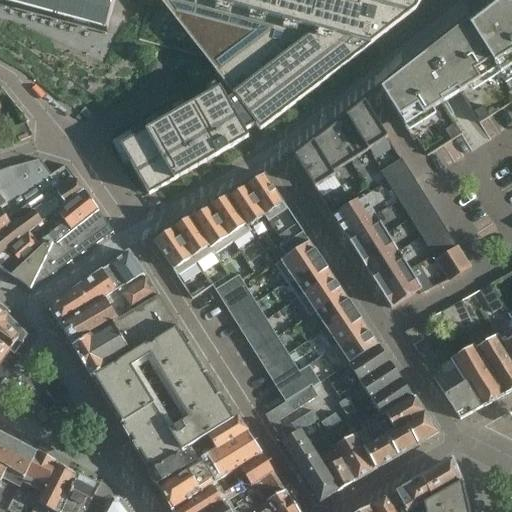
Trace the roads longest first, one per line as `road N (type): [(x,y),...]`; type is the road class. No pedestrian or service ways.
road 1 (residential): [(132,233),(312,511)]
road 2 (residential): [(384,329),(268,159)]
road 3 (residential): [(132,233),(268,159)]
road 4 (residential): [(338,511),(455,439)]
road 5 (residential): [(455,439),(384,329)]
road 6 (residential): [(367,80),(467,0)]
road 7 (residential): [(268,159),(367,80)]
road 8 (residential): [(367,80),(431,188)]
road 9 (unknown): [(0,419),(104,479)]
road 10 (residential): [(60,137),(132,233)]
